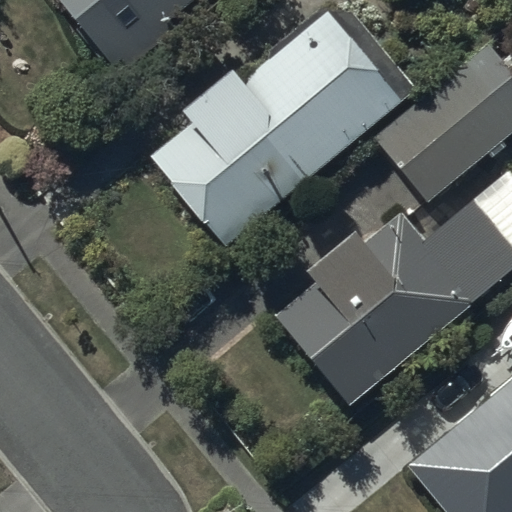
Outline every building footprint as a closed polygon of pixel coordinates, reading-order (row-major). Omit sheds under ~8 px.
[(46,0),(116,86),(190,27),(184,19),(207,0),(46,0)] [(185,140),(149,172),(224,262),(411,107),(326,5),(261,59),(271,72),(236,101),(230,93),(180,134),(185,140)] [(511,79),(487,50),(378,141),(426,199),(511,127),(511,79)] [(310,278),(275,306),(348,397),(511,263),(511,158),(511,157),(463,195),(455,185),(415,218),(401,202),(358,237),(354,232),(305,272),(310,278)] [(405,479),(431,511),(511,511),(511,383),(486,405),(490,410),(405,479)]
